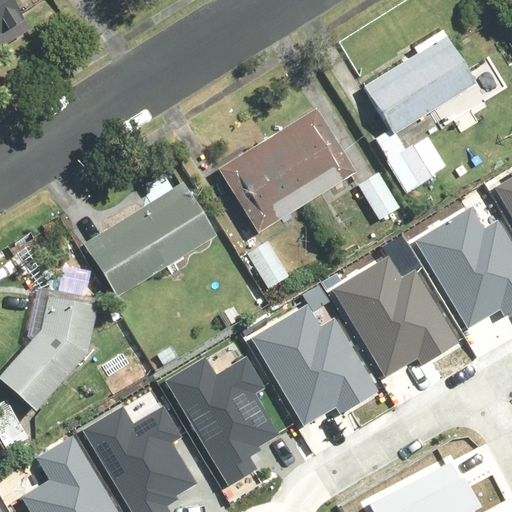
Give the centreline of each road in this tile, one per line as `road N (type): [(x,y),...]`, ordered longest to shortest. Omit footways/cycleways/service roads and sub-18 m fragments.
road 1 (residential): [(0,182),(284,0)]
road 2 (residential): [(471,382),(319,472),(291,511)]
